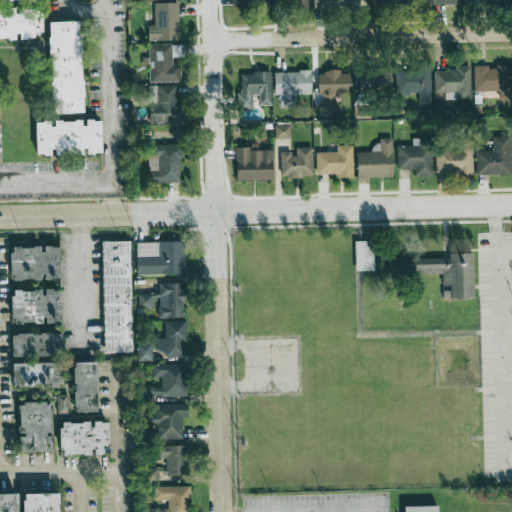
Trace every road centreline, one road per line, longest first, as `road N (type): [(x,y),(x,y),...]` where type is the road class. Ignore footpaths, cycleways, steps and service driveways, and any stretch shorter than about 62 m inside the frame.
road 1 (residential): [(211,0),(223,511)]
road 2 (residential): [(0,215),(511,204)]
road 3 (residential): [(212,33),(511,32)]
